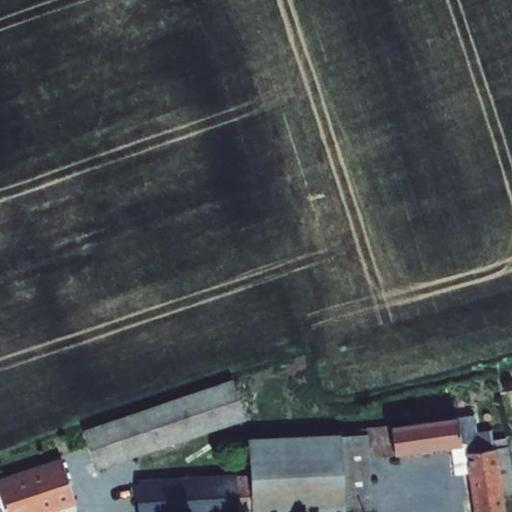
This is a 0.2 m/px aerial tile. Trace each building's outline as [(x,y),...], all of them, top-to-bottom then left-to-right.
[(97,470),(247,421),(233,381),(83,433),(97,470)] [(506,511),(504,497),(497,450),(495,451),(492,432),(477,434),(475,416),(393,427),(396,455),(397,457),(466,449),(474,511),(506,511)] [(370,457),(396,455),(393,427),(393,425),(364,428),(366,436),(368,436),(370,457)] [(345,511),(341,438),(341,436),(249,441),(251,476),(251,511),(345,511)] [(341,438),(345,511),(369,511),(374,511),(370,457),(368,436),(366,436),(341,438)] [(497,450),(504,497),(511,495),(511,461),(510,447),(497,450)] [(56,511),(77,505),(60,459),(0,479),(0,499),(4,511),(56,511)] [(251,511),(251,476),(237,477),(238,511),(251,511)] [(137,481),(138,511),(238,511),(237,477),(137,481)]
